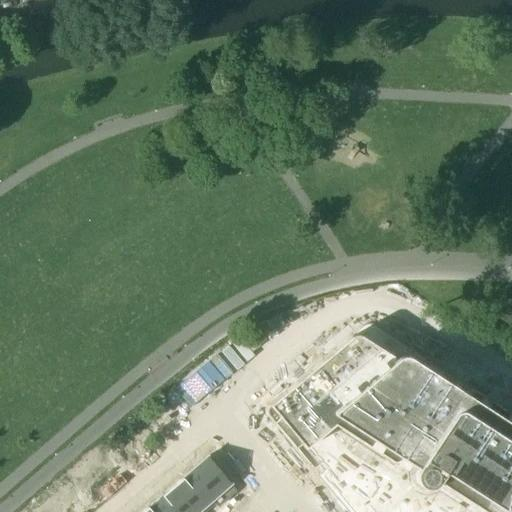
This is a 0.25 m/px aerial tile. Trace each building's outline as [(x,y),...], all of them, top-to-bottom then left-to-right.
[(265,410),(265,412),(265,414),(266,416),(294,449),(296,448),(300,444),(305,449),(318,465),(323,471),(317,476),(347,511),(365,511),(369,507),(373,511),(511,511),(511,415),(474,391),(472,390),(470,390),(468,390),(466,391),(464,393),(449,383),(450,381),(450,379),(450,377),(449,375),(447,373),(374,326),(372,325),(369,324),(366,324),(364,325),(362,327),(267,406),(266,408),(265,410)] [(207,457),(188,472),(212,500),(211,500),(217,508),(236,492),(207,457)] [(188,472),(171,487),(192,511),(196,511),(211,500),(212,500),(188,472)] [(192,511),(171,487),(154,501),(162,511),(192,511)] [(162,511),(154,501),(140,511),(162,511)]
